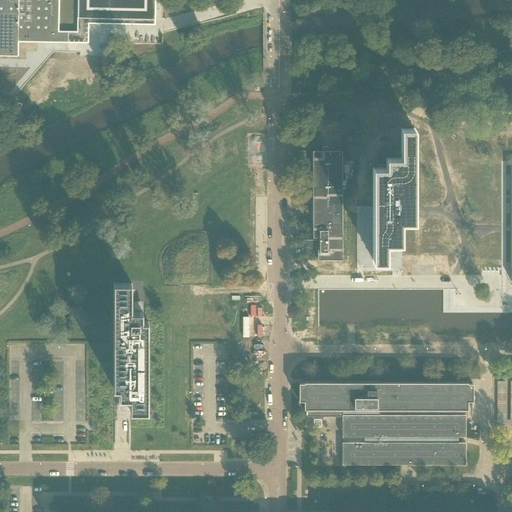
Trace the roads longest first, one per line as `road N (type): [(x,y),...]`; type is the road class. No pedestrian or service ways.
road 1 (unclassified): [(0,469),(276,470)]
road 2 (unclassified): [(275,352),(274,96)]
road 3 (unclassified): [(511,351),(275,352)]
